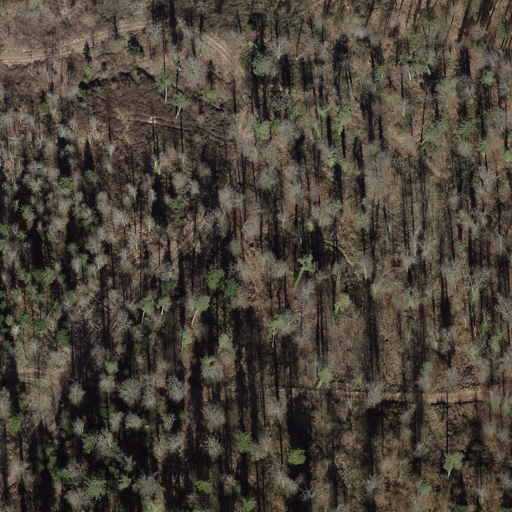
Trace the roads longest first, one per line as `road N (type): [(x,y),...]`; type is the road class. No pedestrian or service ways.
road 1 (track): [(0,58),(131,26),(179,23),(220,41),(252,111),(231,172),(203,218),(118,311),(0,486)]
road 2 (track): [(186,392),(427,399),(511,387)]
road 3 (track): [(0,374),(166,381),(186,392),(195,413),(169,511)]
road 4 (track): [(511,236),(348,107),(308,95),(247,93)]
